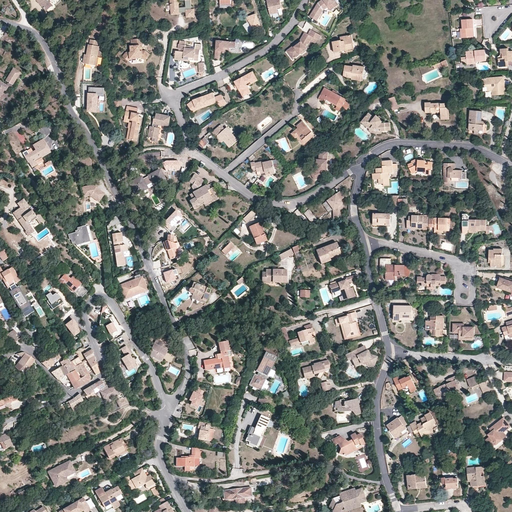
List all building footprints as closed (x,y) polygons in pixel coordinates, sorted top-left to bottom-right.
[(36,0),(46,11),(53,6),(49,1),(49,0),(36,0)] [(170,0),(171,10),(171,14),(180,13),(180,12),(179,10),(183,9),(183,12),(186,12),(187,17),(195,16),(194,8),(192,9),(191,0),(170,0)] [(267,0),(270,13),(279,11),(278,7),(282,6),(281,0),(267,0)] [(324,8),(328,6),(330,5),(333,9),(338,5),(334,0),(321,0),(318,3),(308,15),(315,20),(324,8)] [(471,28),(473,28),(472,19),(461,20),(462,29),(460,29),(461,38),(472,37),(471,28)] [(305,32),(301,41),(302,42),(300,43),(299,42),(294,46),(295,48),(291,52),(295,58),(301,53),(302,54),(306,52),(305,51),(307,49),(306,46),(307,44),(308,44),(312,37),(318,40),(321,36),(311,30),(308,34),(305,32)] [(334,53),(345,51),(345,49),(354,48),(351,35),(340,37),(340,40),(332,42),(334,53)] [(96,57),(98,57),(99,47),(98,46),(98,41),(91,40),(90,45),(89,45),(87,55),(85,54),(83,63),(94,65),(96,57)] [(130,61),(142,60),(147,54),(145,53),(141,53),(140,47),(144,47),(143,40),(131,42),(132,48),(130,48),(131,54),(126,55),(123,59),(129,64),(130,61)] [(221,51),(222,51),(224,51),(229,51),(229,47),(235,48),(235,41),(217,40),(216,50),(215,50),(214,59),(220,60),(221,51)] [(178,48),(183,49),(185,49),(185,51),(183,51),(176,50),(175,55),(175,58),(179,59),(180,58),(189,59),(189,57),(194,58),(199,59),(201,50),(203,50),(204,44),(198,44),(197,49),(190,48),(190,46),(186,45),(186,44),(179,43),(178,48)] [(293,59),(295,58),(291,52),(295,48),(294,46),(287,51),(293,59)] [(500,49),(500,53),(501,53),(502,58),(498,58),(498,67),(508,66),(507,61),(511,60),(511,50),(508,51),(508,48),(500,49)] [(485,50),(474,51),(474,53),(466,53),(466,65),(475,64),(475,61),(485,61),(485,50)] [(18,51),(15,54),(21,59),(24,55),(18,51)] [(343,77),(351,78),(352,76),(363,78),(364,67),(353,65),(353,66),(345,65),(343,77)] [(13,66),(5,80),(13,84),(21,71),(13,66)] [(247,84),(251,82),(257,79),(254,72),(236,81),(243,96),(251,92),(247,84)] [(487,91),(491,91),(496,90),(497,95),(503,94),(503,89),(505,89),(504,76),(485,78),(484,79),(482,79),(483,87),(487,87),(487,91)] [(0,95),(3,90),(5,91),(6,92),(9,87),(1,82),(1,81),(0,80),(0,95)] [(337,94),(332,92),(324,88),(319,99),(323,102),(325,99),(341,108),(345,101),(346,99),(337,94)] [(104,89),(89,89),(88,113),(97,113),(97,96),(104,96),(104,89)] [(215,97),(213,93),(193,99),(187,104),(191,111),(196,107),(205,104),(205,102),(215,99),(216,102),(220,108),(226,103),(223,99),(222,95),(215,97)] [(394,96),(388,99),(390,103),(393,111),(399,108),(394,96)] [(325,99),(323,102),(323,103),(340,111),(341,108),(325,99)] [(350,103),(345,101),(341,108),(346,111),(350,103)] [(440,110),(440,113),(441,118),(447,117),(447,108),(445,108),(445,103),(430,103),(425,103),(425,113),(436,113),(436,110),(440,110)] [(127,106),(125,119),(134,121),(130,140),(137,141),(141,122),(138,122),(139,117),(140,114),(137,113),(138,109),(127,106)] [(447,117),(441,118),(441,120),(449,120),(449,107),(447,108),(447,117)] [(481,124),(481,121),(482,111),(470,110),(469,127),(474,128),(474,130),(478,130),(483,130),(483,125),(481,124)] [(361,122),(370,129),(371,128),(375,131),(375,130),(380,129),(381,130),(381,131),(390,130),(389,123),(380,123),(383,121),(376,115),(374,118),(368,113),(361,122)] [(154,127),(152,127),(150,127),(148,137),(153,138),(157,139),(160,128),(158,128),(159,125),(168,127),(170,118),(156,115),(155,120),(154,120),(153,125),(154,125),(154,127)] [(134,121),(125,119),(124,122),(129,123),(128,128),(129,128),(127,139),(130,140),(134,121)] [(299,126),(297,128),(291,133),(295,138),(296,137),(298,136),(305,143),(307,142),(315,136),(302,121),(298,125),(299,126)] [(216,137),(217,137),(218,135),(223,141),(229,148),(238,140),(227,127),(225,129),(221,125),(212,132),(216,137)] [(298,136),(296,137),(305,147),(308,144),(307,142),(305,143),(298,136)] [(205,138),(199,143),(203,147),(209,142),(205,138)] [(35,150),(33,152),(28,154),(24,157),(28,163),(29,163),(32,168),(37,165),(34,160),(50,151),(43,139),(33,145),(35,150)] [(51,153),(50,151),(34,160),(37,165),(43,162),(41,158),(51,153)] [(325,161),(327,161),(328,152),(319,152),(319,159),(319,163),(316,163),(315,171),(311,174),(313,179),(322,176),(322,172),(323,170),(326,170),(327,164),(325,164),(325,161)] [(257,172),(261,171),(264,170),(265,173),(270,171),(270,174),(275,173),(272,160),(263,162),(255,163),(255,162),(251,163),(253,171),(256,170),(257,172)] [(412,163),(412,162),(407,165),(411,174),(417,171),(424,172),(424,174),(430,174),(430,170),(432,170),(432,162),(428,162),(427,165),(425,164),(425,162),(425,160),(417,160),(417,165),(414,166),(412,163)] [(392,170),(392,163),(391,161),(382,161),(382,168),(376,168),(376,174),(372,174),(373,179),(379,179),(379,184),(383,183),(384,186),(389,185),(388,178),(386,178),(386,173),(388,173),(392,172),(392,170)] [(166,162),(162,164),(165,170),(178,170),(181,164),(177,162),(166,162)] [(451,169),(451,164),(444,163),(443,185),(447,186),(447,183),(450,183),(450,179),(462,179),(462,171),(454,171),(453,170),(451,169)] [(152,182),(153,185),(157,183),(158,185),(165,181),(160,172),(143,181),(141,178),(136,181),(136,182),(131,184),(136,193),(146,188),(145,185),(152,182)] [(193,184),(198,177),(194,175),(189,182),(193,184)] [(194,190),(196,191),(202,188),(201,185),(203,181),(198,177),(193,184),(196,186),(197,188),(194,190)] [(93,186),(82,188),(84,197),(90,196),(99,203),(105,195),(93,186)] [(189,195),(191,198),(192,200),(189,202),(192,207),(198,204),(198,205),(203,202),(203,204),(211,199),(210,196),(212,195),(210,189),(208,190),(206,186),(202,188),(196,191),(189,195)] [(211,199),(203,204),(205,207),(219,199),(212,188),(210,189),(212,195),(210,196),(211,199)] [(342,200),(345,197),(345,196),(341,191),(328,200),(335,209),(335,211),(335,218),(344,214),(344,203),(342,200)] [(335,209),(328,200),(324,203),(330,211),(335,211),(335,209)] [(13,214),(16,218),(18,217),(20,219),(18,221),(26,232),(25,232),(28,236),(31,233),(30,232),(32,230),(31,228),(29,224),(36,219),(40,224),(44,221),(39,214),(36,217),(29,208),(23,212),(21,208),(13,214)] [(303,214),(311,223),(316,218),(308,210),(303,214)] [(255,214),(252,211),(242,220),(246,223),(255,214)] [(185,219),(179,213),(169,221),(172,225),(167,229),(172,236),(179,229),(177,226),(185,219)] [(373,224),(379,224),(379,222),(386,223),(386,225),(390,225),(390,215),(373,214),(373,224)] [(423,226),(428,226),(429,218),(429,215),(412,215),(412,216),(409,216),(409,220),(407,220),(407,226),(411,226),(412,228),(422,228),(423,226)] [(428,226),(428,227),(434,227),(434,228),(439,228),(438,230),(443,231),(449,231),(449,223),(447,223),(447,218),(429,218),(428,226)] [(468,220),(468,230),(475,230),(475,232),(477,231),(478,232),(480,232),(480,231),(486,231),(486,227),(486,221),(468,220)] [(259,223),(249,227),(257,245),(267,241),(259,223)] [(74,239),(76,244),(76,245),(89,242),(85,227),(78,229),(78,231),(76,231),(76,233),(68,235),(70,240),(71,239),(74,239)] [(121,233),(112,235),(117,267),(125,266),(124,257),(130,256),(130,252),(128,252),(127,246),(126,245),(122,246),(122,243),(123,243),(121,233)] [(180,244),(177,237),(171,237),(170,243),(173,251),(168,250),(172,261),(180,258),(180,251),(182,249),(180,244)] [(230,242),(221,251),(225,255),(233,246),(230,242)] [(321,264),(330,261),(330,259),(340,254),(338,248),(336,243),(316,251),(321,264)] [(330,259),(330,261),(331,262),(345,257),(341,247),(338,248),(340,254),(330,259)] [(3,249),(0,251),(0,256),(3,261),(8,256),(3,249)] [(291,249),(279,255),(281,260),(293,254),(291,249)] [(488,250),(488,260),(490,260),(490,263),(490,267),(502,267),(502,249),(494,249),(493,250),(488,250)] [(99,256),(95,257),(97,264),(103,262),(101,256),(99,256)] [(386,265),(390,265),(390,259),(381,259),(380,260),(380,270),(386,270),(386,265)] [(355,263),(357,269),(363,267),(361,261),(355,263)] [(410,274),(410,266),(390,265),(386,265),(386,270),(386,278),(395,278),(395,276),(410,276),(410,274)] [(21,282),(13,269),(5,274),(1,267),(0,267),(0,276),(3,281),(9,290),(11,288),(14,292),(12,293),(27,316),(35,312),(21,288),(19,289),(16,285),(21,282)] [(180,275),(178,269),(164,274),(168,284),(177,281),(176,276),(180,275)] [(265,272),(266,283),(286,283),(286,270),(275,270),(275,271),(272,271),(272,270),(266,270),(265,272)] [(65,274),(58,282),(64,287),(66,285),(81,298),(88,291),(81,285),(81,284),(73,277),(70,279),(65,274)] [(350,282),(351,282),(360,278),(359,274),(348,277),(348,279),(331,285),(333,293),(342,289),(346,300),(357,296),(354,287),(353,288),(350,288),(349,284),(350,283),(350,282)] [(421,277),(417,277),(417,282),(421,282),(421,286),(427,286),(427,288),(435,289),(435,286),(445,286),(446,277),(440,276),(440,274),(431,274),(431,276),(431,275),(430,274),(429,274),(428,274),(427,275),(426,276),(426,278),(422,278),(421,277)] [(125,284),(121,285),(127,300),(132,298),(131,296),(145,290),(139,275),(134,277),(135,280),(134,280),(135,281),(125,284)] [(511,283),(505,282),(501,280),(498,289),(511,293),(511,283)] [(47,282),(42,287),(45,290),(50,285),(47,282)] [(191,294),(193,294),(197,296),(196,298),(206,302),(211,290),(193,283),(191,288),(190,289),(189,290),(188,291),(189,293),(190,294),(191,294)] [(53,296),(52,295),(47,288),(45,290),(42,292),(48,300),(53,296)] [(48,300),(47,301),(53,310),(63,302),(60,297),(59,298),(56,294),(54,293),(52,295),(53,296),(48,300)] [(193,294),(191,299),(205,304),(206,302),(196,298),(197,296),(193,294)] [(393,320),(400,320),(400,317),(411,318),(411,306),(394,306),(393,320)] [(113,325),(107,327),(114,338),(122,334),(121,327),(114,315),(108,308),(102,308),(102,315),(109,318),(113,325)] [(348,316),(346,316),(334,320),(336,325),(339,324),(341,323),(346,337),(357,334),(354,322),(351,323),(351,319),(353,318),(356,317),(355,312),(348,314),(348,316)] [(443,316),(431,316),(430,335),(439,335),(440,330),(442,330),(443,330),(443,316)] [(76,324),(73,319),(66,324),(74,335),(79,332),(76,324)] [(511,320),(506,323),(507,326),(502,328),(506,342),(511,340),(511,320)] [(341,323),(339,324),(344,340),(361,335),(357,321),(354,322),(357,334),(346,337),(341,323)] [(453,333),(448,333),(447,336),(447,339),(463,340),(463,336),(473,336),(474,328),(463,327),(463,324),(453,323),(453,333)] [(297,333),(298,338),(300,343),(308,340),(309,343),(314,341),(313,336),(311,336),(311,333),(312,332),(313,332),(312,328),(310,324),(303,326),(304,330),(297,333)] [(284,327),(278,329),(282,340),(288,338),(284,327)] [(6,335),(13,344),(18,340),(15,335),(17,334),(14,330),(6,335)] [(300,343),(298,338),(288,341),(290,347),(300,343)] [(170,347),(157,340),(149,355),(162,362),(170,347)] [(220,353),(218,354),(216,354),(217,358),(215,359),(204,361),(206,370),(222,367),(223,367),(228,366),(226,355),(230,354),(227,342),(218,343),(220,353)] [(369,359),(376,362),(378,357),(373,355),(370,354),(369,351),(370,351),(367,345),(345,356),(348,363),(355,360),(357,366),(363,363),(367,365),(369,359)] [(125,357),(121,359),(127,368),(128,368),(130,371),(134,368),(137,367),(134,363),(136,362),(133,358),(132,359),(129,355),(131,354),(126,346),(121,349),(125,357)] [(91,349),(87,352),(83,354),(86,360),(93,356),(91,349)] [(275,357),(264,351),(262,356),(262,357),(259,363),(261,364),(260,365),(258,364),(257,367),(256,367),(254,371),(257,372),(255,375),(253,374),(248,385),(259,390),(264,380),(268,381),(269,377),(266,376),(268,372),(264,370),(265,367),(268,367),(272,363),(275,357)] [(21,353),(16,354),(19,361),(26,353),(24,353),(23,352),(21,353)] [(15,366),(24,375),(28,370),(30,368),(35,360),(26,353),(19,361),(15,366)] [(60,357),(58,353),(42,363),(47,369),(54,363),(60,357)] [(93,356),(86,360),(93,371),(95,374),(99,372),(93,356)] [(70,363),(70,362),(69,361),(67,357),(61,361),(64,365),(62,366),(63,368),(70,363)] [(74,367),(82,363),(78,357),(70,362),(70,363),(73,367),(74,367)] [(306,376),(321,372),(325,375),(328,371),(327,368),(333,367),(330,359),(316,362),(316,364),(304,367),(306,376)] [(63,376),(74,370),(73,367),(70,363),(63,368),(62,366),(58,368),(51,373),(57,379),(63,376)] [(88,374),(82,363),(74,367),(77,372),(78,372),(82,378),(88,374)] [(74,389),(80,386),(77,380),(79,379),(74,370),(63,376),(67,382),(70,381),(74,389)] [(418,382),(421,381),(416,371),(413,373),(418,382)] [(90,381),(88,374),(82,378),(79,379),(77,380),(80,386),(90,381)] [(63,385),(67,382),(63,376),(57,379),(63,385)] [(398,377),(393,379),(398,390),(403,388),(408,385),(409,388),(410,390),(416,387),(410,376),(406,378),(406,377),(400,380),(398,377)] [(470,388),(472,387),(478,385),(477,382),(474,376),(467,380),(470,388)] [(452,381),(451,378),(446,380),(448,383),(433,389),(438,398),(450,393),(449,390),(460,385),(458,379),(452,381)] [(101,380),(90,387),(94,394),(100,390),(100,392),(105,402),(116,396),(118,400),(119,402),(118,402),(121,410),(127,407),(126,406),(129,404),(126,398),(125,399),(124,400),(123,398),(124,397),(121,392),(118,393),(115,387),(109,391),(106,392),(104,387),(106,387),(101,381),(101,380)] [(480,384),(480,386),(483,393),(492,389),(488,380),(480,384)] [(462,388),(460,385),(449,390),(450,393),(462,388)] [(90,387),(84,391),(87,396),(85,397),(89,401),(96,397),(95,396),(94,394),(90,387)] [(206,393),(196,388),(190,401),(193,402),(190,408),(197,412),(206,393)] [(68,402),(66,403),(67,405),(60,408),(61,412),(71,407),(71,408),(77,405),(84,401),(80,393),(74,398),(71,400),(68,402)] [(16,394),(0,399),(0,405),(18,400),(16,394)] [(116,396),(105,402),(107,405),(118,400),(116,396)] [(345,404),(344,401),(343,399),(339,400),(339,401),(334,401),(336,407),(337,406),(338,412),(347,411),(346,410),(351,410),(352,411),(355,415),(360,413),(357,399),(347,401),(348,403),(345,404)] [(77,405),(71,408),(74,413),(80,411),(77,405)] [(418,429),(419,432),(420,433),(426,430),(427,434),(433,432),(433,429),(438,427),(430,413),(425,415),(426,416),(421,419),(423,422),(423,424),(421,425),(420,423),(417,425),(419,428),(418,429)] [(265,426),(267,426),(269,427),(271,425),(271,422),(270,420),(268,419),(261,415),(255,429),(252,427),(245,440),(249,442),(255,444),(259,437),(260,437),(265,426)] [(398,418),(404,426),(407,424),(401,416),(398,418)] [(496,444),(502,439),(499,435),(511,426),(504,417),(493,426),(495,428),(492,431),(488,433),(490,435),(486,439),(491,446),(495,443),(496,444)] [(408,431),(404,426),(398,418),(388,426),(395,437),(401,433),(402,435),(408,431)] [(210,424),(199,422),(198,426),(197,433),(199,433),(198,439),(212,441),(213,429),(209,428),(210,424)] [(414,432),(415,433),(415,434),(418,432),(413,422),(410,424),(410,425),(414,432)] [(511,429),(511,427),(511,426),(499,435),(502,439),(496,444),(495,443),(491,446),(494,450),(509,438),(506,434),(511,429)] [(0,452),(14,447),(8,433),(0,436),(0,440),(0,441),(0,440),(0,452)] [(331,440),(332,441),(334,446),(338,444),(340,449),(339,454),(346,456),(348,451),(352,449),(353,451),(357,449),(357,448),(361,446),(364,444),(362,438),(363,438),(361,435),(359,434),(356,435),(355,433),(350,436),(352,439),(352,441),(344,444),(340,436),(331,440)] [(348,441),(340,436),(344,444),(352,441),(352,439),(348,441)] [(256,446),(260,437),(259,437),(255,444),(249,442),(249,444),(256,446)] [(115,454),(124,449),(125,449),(122,444),(124,443),(122,439),(104,447),(110,459),(116,456),(115,454)] [(348,451),(346,456),(362,448),(361,446),(357,448),(357,449),(353,451),(352,449),(348,451)] [(201,458),(201,455),(191,454),(191,455),(190,455),(190,457),(188,457),(183,456),(183,458),(181,458),(177,458),(177,467),(184,467),(190,467),(194,467),(194,466),(199,466),(199,458),(201,458)] [(70,462),(49,472),(56,486),(67,481),(65,477),(75,472),(70,462)] [(483,466),(482,467),(467,468),(468,474),(468,479),(470,479),(470,482),(471,486),(482,485),(481,476),(481,472),(484,472),(483,466)] [(147,477),(142,468),(133,473),(136,477),(132,479),(130,475),(124,478),(132,491),(145,484),(146,486),(145,486),(147,488),(156,483),(151,474),(147,477)] [(407,475),(408,481),(410,480),(411,489),(417,488),(417,486),(426,485),(425,475),(416,476),(415,474),(407,475)] [(454,488),(458,487),(457,478),(454,479),(453,477),(445,478),(445,477),(442,477),(442,483),(446,483),(446,487),(454,486),(454,488)] [(116,497),(122,493),(118,486),(112,490),(111,489),(107,492),(108,494),(106,495),(104,493),(101,488),(95,491),(99,498),(100,497),(104,502),(102,503),(105,508),(111,504),(112,505),(118,501),(116,497)] [(155,487),(151,489),(154,496),(159,493),(155,487)] [(250,487),(223,491),(223,494),(229,493),(230,500),(235,499),(235,501),(236,504),(244,503),(244,500),(243,498),(252,497),(250,487)] [(347,492),(346,491),(340,492),(341,495),(334,497),(329,506),(334,508),(332,511),(333,511),(340,511),(344,506),(357,502),(358,504),(361,503),(367,501),(363,488),(357,490),(356,488),(350,490),(350,491),(347,492)] [(229,493),(223,494),(222,494),(223,502),(230,501),(230,502),(235,501),(235,499),(230,500),(229,493)] [(63,509),(64,511),(80,511),(83,511),(86,511),(90,510),(83,497),(63,509)] [(171,511),(170,510),(172,509),(167,501),(162,504),(164,507),(154,511),(171,511)] [(344,506),(340,511),(341,511),(362,506),(361,503),(358,504),(357,502),(344,506)]
